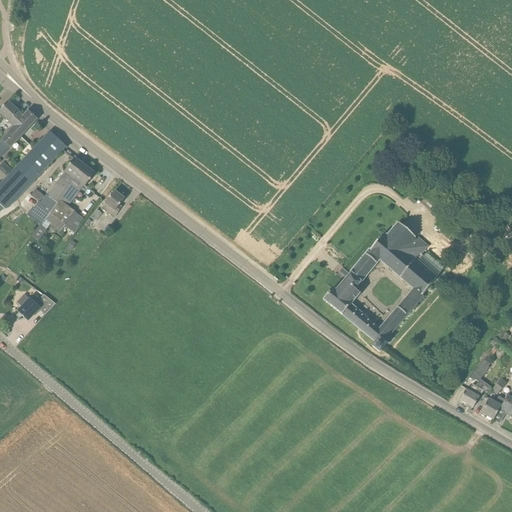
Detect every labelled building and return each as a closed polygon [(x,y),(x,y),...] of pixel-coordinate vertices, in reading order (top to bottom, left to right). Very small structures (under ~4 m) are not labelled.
[(0,114),(7,121),(14,127),(23,117),(18,113),(19,112),(8,102),(0,110),(0,114)] [(12,149),(36,120),(28,112),(23,117),(14,127),(0,141),(0,159),(11,148),(12,149)] [(0,186),(0,212),(1,212),(12,204),(17,200),(22,195),(67,148),(50,133),(0,186)] [(75,159),(47,196),(57,203),(84,166),(75,159)] [(51,212),(46,220),(61,231),(64,226),(75,212),(67,206),(82,187),(84,188),(95,174),(84,166),(57,203),(57,204),(53,209),(52,211),(51,212)] [(36,190),(31,196),(32,196),(38,202),(39,202),(40,202),(44,197),(43,196),(36,190)] [(114,192),(101,210),(113,219),(118,214),(121,209),(119,207),(125,199),(114,192)] [(30,211),(27,216),(41,226),(44,221),(46,220),(51,212),(52,211),(40,202),(39,202),(31,212),(30,211)] [(90,218),(95,222),(102,214),(96,210),(90,218)] [(471,221),(466,226),(481,241),(487,235),(471,221)] [(333,289),(323,300),(376,343),(372,347),(380,353),(387,344),(383,341),(437,279),(418,263),(415,260),(427,248),(398,223),(387,237),(384,234),(351,274),(350,275),(360,283),(380,260),(415,290),(380,330),(351,305),(360,294),(355,290),(345,281),(345,282),(336,292),(333,289)] [(72,242),(67,248),(71,250),(76,245),(72,242)] [(349,275),(344,282),(354,289),(359,283),(349,275)] [(25,295),(17,303),(22,308),(19,312),(28,321),(34,314),(36,315),(40,311),(44,315),(45,315),(55,304),(44,295),(40,300),(35,295),(30,300),(25,295)] [(505,333),(499,341),(502,344),(509,336),(505,333)] [(492,389),(480,380),(478,382),(476,386),(472,384),(468,391),(466,390),(459,401),(473,409),(483,391),(488,395),(492,389)] [(497,396),(507,384),(502,380),(492,391),(497,396)] [(511,389),(505,401),(500,408),(511,415),(511,389)] [(489,399),(481,413),(493,420),(500,408),(505,401),(499,397),(495,403),(489,399)]
